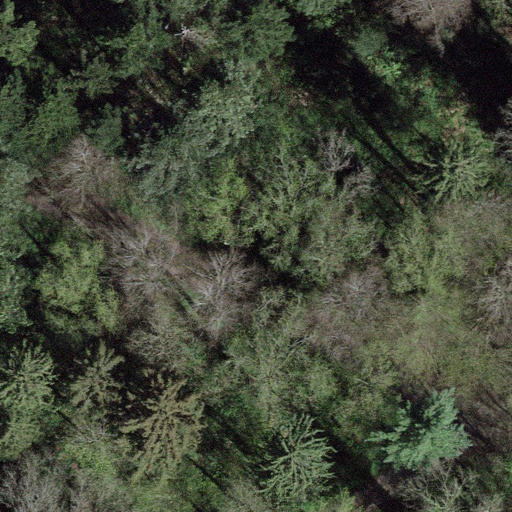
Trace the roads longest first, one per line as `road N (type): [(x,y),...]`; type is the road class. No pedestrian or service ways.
road 1 (track): [(511,424),(0,170)]
road 2 (track): [(511,425),(373,511)]
